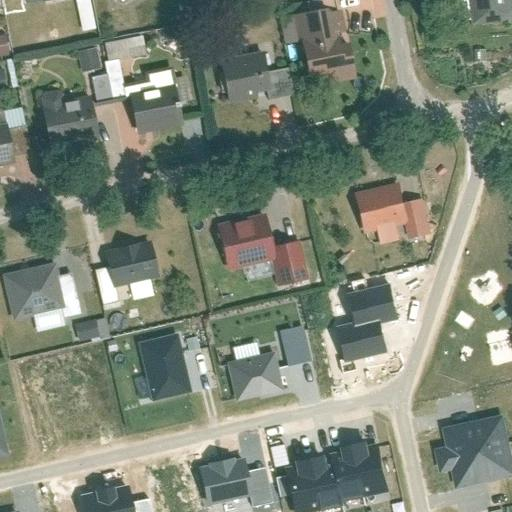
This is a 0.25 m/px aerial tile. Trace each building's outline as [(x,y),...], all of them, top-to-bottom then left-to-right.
[(511,0),(476,0),(478,21),(511,15),(511,0)] [(345,3),(298,10),(314,85),(359,75),(345,3)] [(104,41),(106,60),(145,55),(143,37),(104,41)] [(76,52),(82,73),(102,68),(96,46),(76,52)] [(268,49),(226,59),(232,101),(275,92),(268,49)] [(181,92),(138,101),(143,132),(187,122),(181,92)] [(45,105),(53,143),(104,131),(96,95),(45,105)] [(14,124),(0,126),(0,164),(21,160),(14,124)] [(405,179),(360,189),(369,230),(416,219),(405,179)] [(269,211),(221,222),(232,267),(281,255),(269,211)] [(110,241),(120,283),(163,273),(153,231),(110,241)] [(301,238),(280,240),(284,281),(305,280),(301,238)] [(61,261),(8,271),(17,317),(70,306),(61,261)] [(104,318),(75,323),(78,341),(107,335),(104,318)] [(191,392),(179,333),(140,340),(152,400),(191,392)] [(228,363),(236,399),(281,389),(273,353),(228,363)] [(0,455),(10,453),(0,410),(0,455)] [(511,458),(502,414),(444,427),(457,485),(511,473),(511,458)] [(281,468),(293,511),(310,511),(389,490),(375,442),(281,468)] [(280,444),(269,447),(273,465),(284,462),(280,444)]
